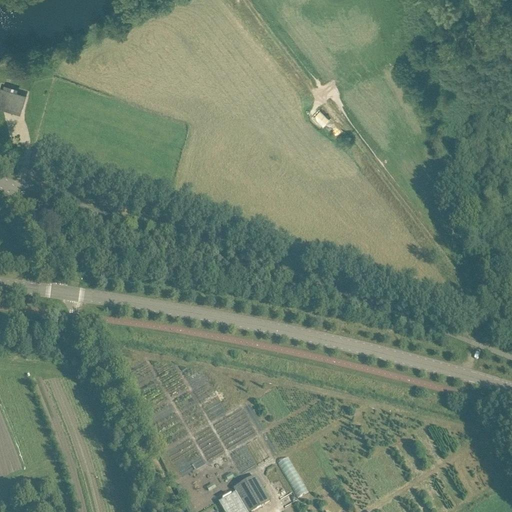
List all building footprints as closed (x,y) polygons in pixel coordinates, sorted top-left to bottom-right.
[(3,85),(1,92),(1,91),(0,94),(0,105),(18,110),(21,98),(16,96),(18,89),(3,85)] [(319,109),(311,116),(321,126),(328,120),(319,109)] [(329,121),(323,127),(334,138),(340,131),(329,121)] [(278,462),(295,497),(306,492),(289,457),(278,462)] [(255,477),(234,489),(236,493),(246,511),(251,511),(269,502),(255,477)] [(246,511),(236,493),(218,503),(223,511),(246,511)]
